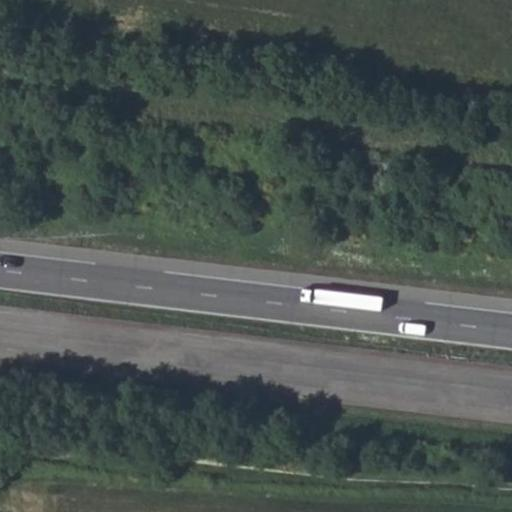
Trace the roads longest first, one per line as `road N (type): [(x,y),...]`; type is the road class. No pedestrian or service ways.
road 1 (trunk): [(0,328),(511,388)]
road 2 (trunk): [(511,329),(0,269)]
